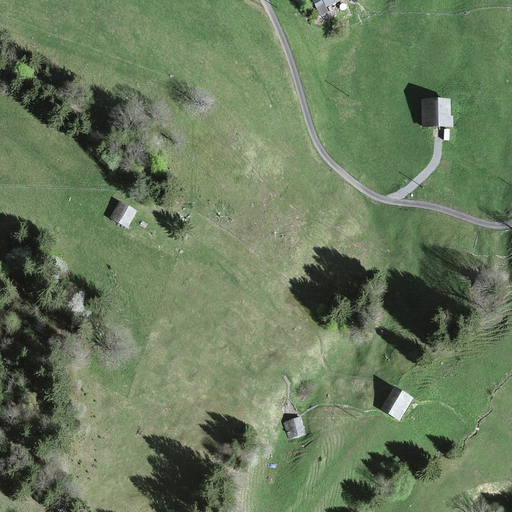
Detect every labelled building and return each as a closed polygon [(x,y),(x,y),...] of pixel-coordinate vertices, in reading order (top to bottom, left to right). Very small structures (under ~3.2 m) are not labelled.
[(313,0),(312,1),(317,11),(318,11),(325,7),(336,2),(334,0),(313,0)] [(320,16),(328,12),(325,7),(318,11),(320,16)] [(426,106),(427,126),(447,125),(446,109),(446,105),(426,106)] [(120,204),(110,219),(123,227),(133,212),(120,204)] [(123,227),(126,229),(136,213),(133,212),(123,227)] [(394,390),(384,407),(402,417),(412,401),(394,390)] [(284,425),(289,440),(305,434),(300,419),(284,425)]
